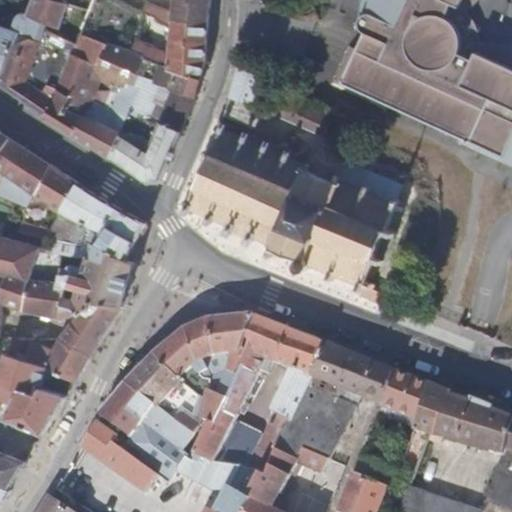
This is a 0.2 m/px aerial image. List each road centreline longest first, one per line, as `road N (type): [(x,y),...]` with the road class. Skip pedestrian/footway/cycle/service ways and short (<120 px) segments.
road 1 (residential): [(511,391),(271,294),(184,249)]
road 2 (residential): [(28,511),(184,249)]
road 3 (residential): [(157,213),(229,47),(227,0)]
road 4 (residential): [(157,213),(0,105)]
